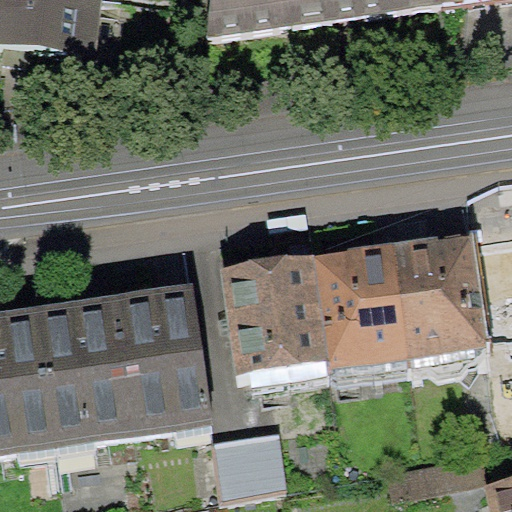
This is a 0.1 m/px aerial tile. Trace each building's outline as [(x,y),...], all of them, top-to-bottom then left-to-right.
[(22,63),(24,54),(29,55),(81,61),(88,3),(62,0),(0,0),(0,50),(6,52),(6,61),(22,63)] [(214,0),(209,44),(271,35),(439,10),(437,0),(214,0)] [(511,0),(437,0),(439,10),(511,0)] [(511,242),(509,243),(471,248),(486,356),(487,356),(501,456),(511,454),(511,242)] [(486,356),(471,248),(430,254),(430,251),(409,254),(404,255),(405,258),(391,260),(407,367),(407,368),(427,365),(429,377),(437,384),(460,380),(467,372),(465,359),(486,356)] [(347,261),(348,266),(330,269),(312,271),(327,373),(328,378),(407,367),(391,260),(377,262),(376,257),(347,261)] [(223,284),(238,386),(327,373),(312,271),(269,277),(260,268),(245,271),(235,272),(230,283),(223,284)] [(209,432),(191,309),(83,324),(37,330),(54,454),(209,432)] [(0,461),(54,454),(37,330),(0,335),(0,461)] [(285,496),(277,442),(212,451),(220,508),(285,496)] [(511,511),(511,491),(486,497),(489,511),(511,511)]
